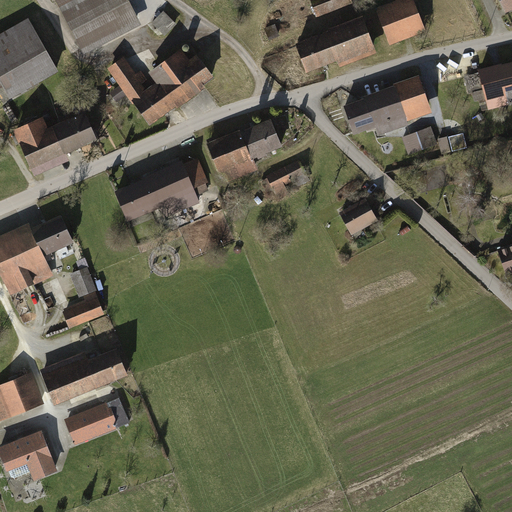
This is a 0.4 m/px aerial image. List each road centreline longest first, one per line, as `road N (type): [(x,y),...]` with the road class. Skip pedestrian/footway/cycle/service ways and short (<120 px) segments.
road 1 (unclassified): [(0,209),(270,99)]
road 2 (residential): [(304,97),(511,300)]
road 3 (unclassified): [(304,97),(511,37)]
road 4 (residential): [(270,99),(242,50),(175,0)]
